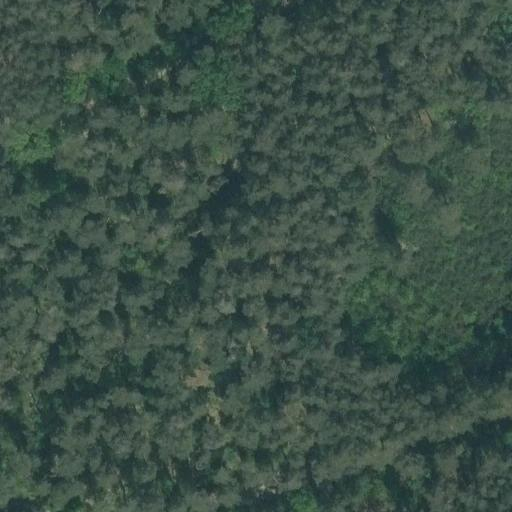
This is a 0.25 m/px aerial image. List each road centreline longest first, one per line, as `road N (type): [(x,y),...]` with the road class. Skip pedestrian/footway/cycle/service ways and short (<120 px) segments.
road 1 (track): [(0,506),(184,505),(511,411)]
road 2 (track): [(300,0),(0,136)]
